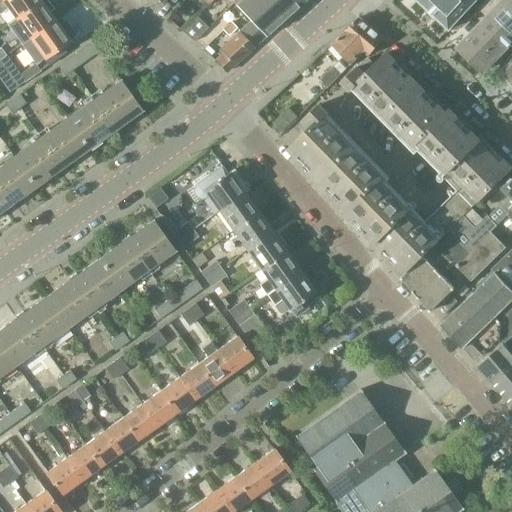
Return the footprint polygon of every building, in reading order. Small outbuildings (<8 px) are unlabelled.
[(0,0),(0,12),(6,8),(13,18),(39,0),(0,0)] [(14,35),(20,43),(54,18),(49,12),(53,9),(47,0),(39,0),(13,18),(22,30),(14,35)] [(250,22),(239,32),(254,47),(295,8),(304,0),(242,0),(236,7),(250,22)] [(418,0),(451,30),(478,0),(418,0)] [(483,71),(511,41),(511,0),(505,0),(489,17),(458,47),(483,71)] [(488,0),(480,9),(489,17),(505,0),(488,0)] [(181,31),(194,42),(208,28),(196,16),(181,31)] [(54,18),(20,43),(21,45),(29,39),(43,58),(69,40),(54,18)] [(369,56),(378,45),(383,39),(384,38),(359,18),(340,36),(332,45),(344,57),(339,62),(348,69),(363,51),(369,56)] [(231,22),(222,30),(228,36),(237,28),(231,22)] [(226,72),(254,47),(239,32),(219,50),(222,53),(214,61),(226,72)] [(92,56),(99,51),(93,42),(85,47),(92,56)] [(92,56),(85,47),(79,52),(85,61),(92,56)] [(85,61),(79,52),(72,57),(79,66),(85,61)] [(406,275),(437,243),(472,208),(476,203),(475,202),(478,199),(479,199),(511,168),(481,137),(479,139),(449,109),(446,113),(387,53),(373,67),(366,59),(343,81),(350,89),(356,84),(414,145),(418,141),(446,170),(441,174),(456,190),(421,225),(407,210),(374,241),(406,275)] [(5,54),(0,57),(0,79),(8,91),(23,80),(5,54)] [(79,66),(72,57),(66,61),(72,70),(79,66)] [(79,80),(72,70),(66,61),(58,67),(72,85),(79,80)] [(327,88),(341,73),(333,65),(319,80),(327,88)] [(118,127),(141,110),(120,80),(0,165),(0,211),(5,208),(6,210),(13,204),(12,203),(58,170),(58,172),(66,166),(65,165),(111,132),(112,134),(119,128),(118,127)] [(25,103),(34,97),(28,88),(19,94),(25,103)] [(19,107),(25,103),(19,94),(13,99),(19,107)] [(13,99),(5,104),(11,113),(19,107),(13,99)] [(345,211),(361,228),(394,196),(378,181),(382,178),(322,117),(327,112),(320,104),(297,126),(304,134),(290,148),(348,208),(345,211)] [(288,108),(272,123),(281,132),(297,117),(288,108)] [(218,211),(244,192),(247,189),(233,170),(227,174),(221,166),(196,184),(194,187),(193,191),(194,195),(198,198),(202,198),(206,197),(207,196),(218,211)] [(508,213),(511,208),(511,179),(503,188),(509,195),(499,205),(508,213)] [(158,186),(147,194),(156,207),(164,201),(164,195),(158,186)] [(232,230),(258,212),(244,192),(218,211),(232,230)] [(437,243),(455,264),(471,281),(506,247),(492,232),(498,226),(476,203),(472,208),(437,243)] [(232,230),(246,250),(272,231),(258,212),(232,230)] [(0,375),(174,250),(153,220),(130,237),(129,235),(121,241),(122,242),(77,274),(76,273),(68,279),(69,280),(23,313),(23,311),(15,317),(16,318),(0,329),(0,375)] [(187,222),(172,233),(177,240),(192,229),(187,222)] [(177,240),(182,248),(198,237),(192,229),(177,240)] [(246,250),(260,269),(286,251),(272,231),(246,250)] [(443,275),(455,264),(437,243),(406,275),(402,278),(430,311),(455,288),(443,275)] [(287,252),(286,251),(260,269),(267,279),(258,285),(266,295),(300,270),(295,263),(297,261),(297,258),(292,251),(289,250),(287,252)] [(511,250),(492,270),(495,272),(442,324),(462,347),(463,346),(511,298),(511,250)] [(205,279),(220,268),(215,261),(200,272),(205,279)] [(205,279),(210,286),(226,276),(220,268),(205,279)] [(314,290),(300,270),(266,295),(277,311),(279,313),(281,313),(284,312),(289,308),(295,316),(307,308),(301,300),(314,290)] [(189,285),(195,293),(201,288),(195,280),(189,285)] [(188,298),(195,293),(189,285),(182,290),(188,298)] [(181,303),(188,298),(182,290),(175,295),(181,303)] [(181,303),(175,295),(168,299),(174,308),(181,303)] [(511,336),(511,298),(463,346),(479,364),(504,343),(503,342),(511,336)] [(167,313),(174,308),(168,299),(161,304),(167,313)] [(243,299),(227,310),(233,318),(248,307),(243,299)] [(202,315),(194,303),(186,309),(195,320),(202,315)] [(167,313),(161,304),(154,309),(160,318),(167,313)] [(248,307),(233,318),(245,335),(261,324),(248,307)] [(187,326),(195,320),(186,309),(179,314),(187,326)] [(165,341),(157,330),(149,336),(157,347),(165,341)] [(122,332),(115,337),(122,345),(128,341),(122,332)] [(150,352),(157,347),(149,336),(142,341),(150,352)] [(216,350),(232,372),(251,358),(235,336),(216,350)] [(490,377),(493,381),(511,364),(511,352),(505,344),(511,336),(503,342),(504,343),(479,364),(478,365),(489,378),(490,377)] [(108,342),(114,351),(122,345),(115,337),(108,342)] [(232,372),(216,350),(210,342),(200,349),(206,357),(197,363),(213,385),(232,372)] [(119,357),(111,362),(119,374),(127,368),(119,357)] [(112,379),(119,374),(111,362),(104,367),(112,379)] [(178,377),(194,399),(213,385),(197,363),(178,377)] [(511,364),(493,381),(506,396),(511,390),(511,364)] [(69,370),(63,375),(68,383),(75,378),(69,370)] [(55,380),(61,388),(68,383),(63,375),(55,380)] [(175,412),(194,399),(178,377),(159,390),(175,412)] [(74,389),(82,401),(89,395),(81,384),(74,389)] [(74,389),(66,394),(75,406),(82,401),(74,389)] [(141,404),(156,426),(175,412),(159,390),(141,404)] [(462,488),(453,476),(444,482),(435,470),(411,487),(392,460),(403,452),(404,454),(405,453),(360,390),(359,391),(360,392),(296,437),(295,436),(294,436),(317,468),(313,471),(312,469),(311,470),(335,503),(336,502),(342,511),(458,511),(463,509),(452,495),(462,488)] [(24,403),(16,408),(23,416),(30,411),(24,403)] [(138,439),(156,426),(141,404),(122,417),(138,439)] [(16,408),(10,413),(16,421),(23,416),(16,408)] [(51,423),(43,411),(36,416),(44,428),(51,423)] [(10,413),(3,418),(9,426),(16,421),(10,413)] [(36,433),(44,428),(36,416),(28,422),(36,433)] [(122,417),(103,431),(119,453),(138,439),(122,417)] [(3,418),(0,419),(0,428),(2,431),(9,426),(3,418)] [(119,453),(103,431),(84,444),(100,466),(119,453)] [(65,457),(81,479),(100,466),(84,444),(65,457)] [(272,449),(253,463),(269,485),(288,471),(272,449)] [(62,494),(62,493),(81,479),(65,457),(46,471),(62,494)] [(234,476),(250,498),(269,485),(253,463),(234,476)] [(16,477),(8,466),(1,471),(8,482),(16,477)] [(0,484),(2,487),(8,482),(1,471),(0,471),(0,484)] [(234,476),(215,490),(231,511),(250,498),(234,476)] [(29,511),(59,511),(44,490),(24,504),(29,511)] [(197,503),(202,511),(230,511),(231,511),(215,490),(197,503)] [(288,511),(299,511),(292,501),(284,507),(288,511)] [(202,511),(197,503),(184,511),(202,511)]
